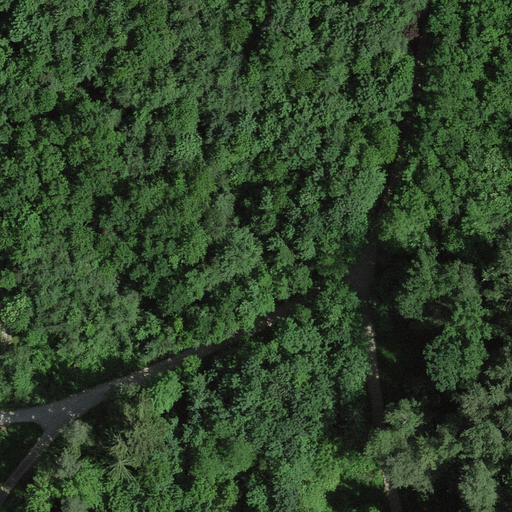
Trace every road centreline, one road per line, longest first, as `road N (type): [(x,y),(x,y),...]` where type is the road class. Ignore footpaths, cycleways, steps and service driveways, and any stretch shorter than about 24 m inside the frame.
road 1 (track): [(0,419),(198,353),(333,282),(381,230),(422,67),(429,0)]
road 2 (track): [(396,511),(376,458),(354,324),(381,230)]
